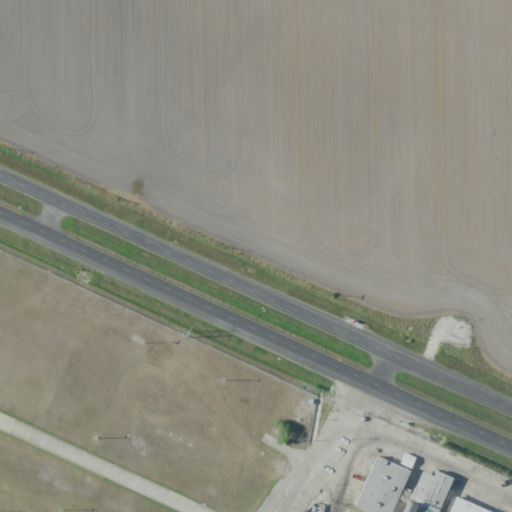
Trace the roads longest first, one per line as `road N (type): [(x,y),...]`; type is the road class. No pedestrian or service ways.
road 1 (secondary): [(511,410),(0,174)]
road 2 (secondary): [(0,213),(511,448)]
